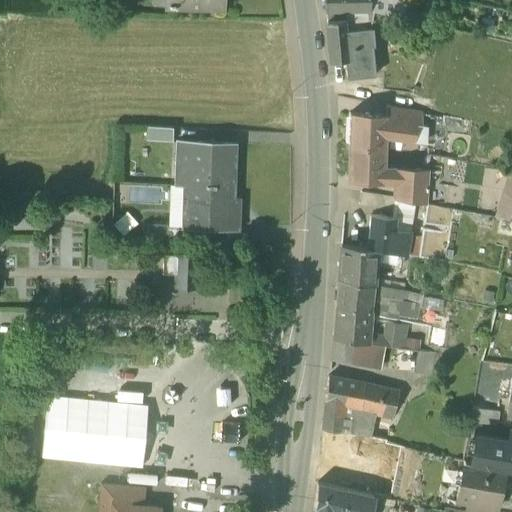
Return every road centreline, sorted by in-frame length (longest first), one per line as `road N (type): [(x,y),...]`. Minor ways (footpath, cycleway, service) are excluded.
road 1 (residential): [(303,0),(315,71),(318,235),(291,511)]
road 2 (track): [(0,325),(308,339)]
